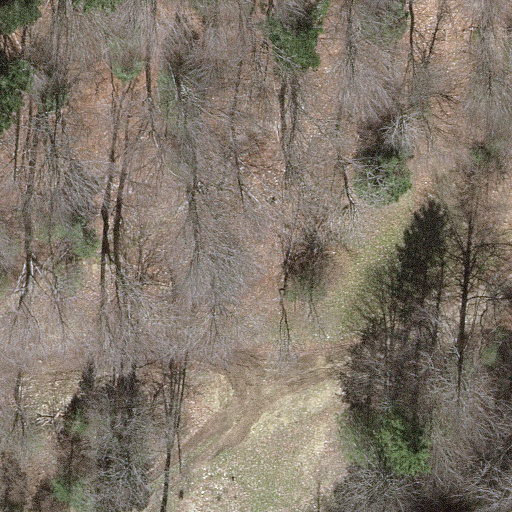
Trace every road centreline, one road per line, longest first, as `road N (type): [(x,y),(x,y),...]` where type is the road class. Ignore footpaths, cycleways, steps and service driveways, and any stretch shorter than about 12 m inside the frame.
road 1 (track): [(18,349),(49,317),(174,251),(448,0)]
road 2 (track): [(117,511),(314,362),(390,347),(453,320),(511,272)]
road 3 (track): [(314,362),(18,349),(0,361)]
road 4 (track): [(301,511),(411,459)]
